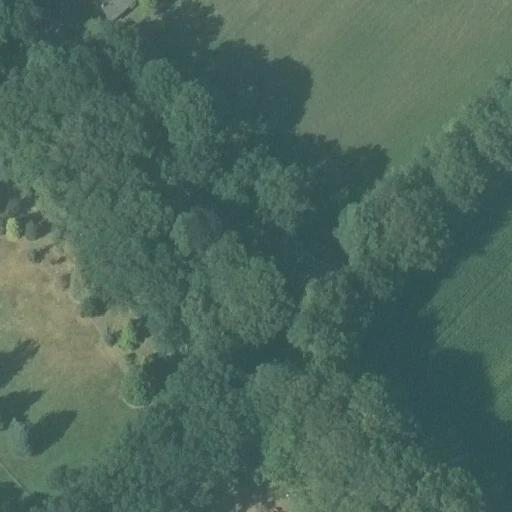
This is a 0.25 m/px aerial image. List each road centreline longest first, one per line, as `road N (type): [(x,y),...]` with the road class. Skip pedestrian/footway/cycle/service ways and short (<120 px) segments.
road 1 (tertiary): [(342,296),(97,91),(13,0)]
road 2 (tertiary): [(135,511),(342,296)]
road 3 (tertiary): [(342,296),(511,121)]
